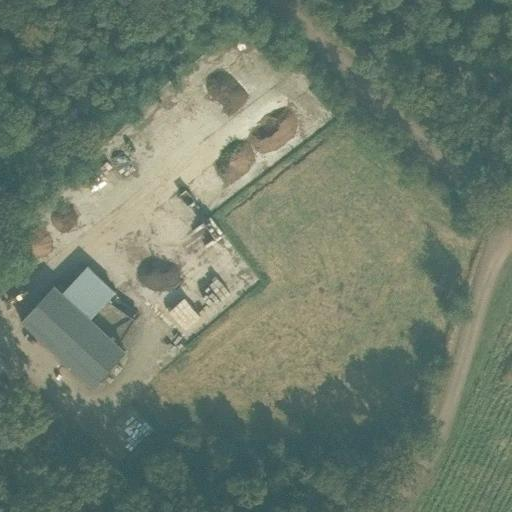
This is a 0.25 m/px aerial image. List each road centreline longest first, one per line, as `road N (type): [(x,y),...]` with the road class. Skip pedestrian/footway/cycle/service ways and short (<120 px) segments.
road 1 (track): [(377,511),(433,426),(508,220)]
road 2 (track): [(508,220),(278,0)]
